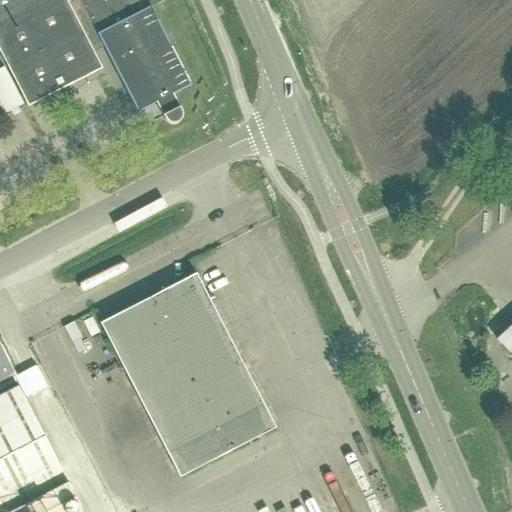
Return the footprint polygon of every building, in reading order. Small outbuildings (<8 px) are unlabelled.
[(0,0),(0,50),(29,105),(102,66),(93,49),(103,43),(139,112),(157,102),(166,119),(167,120),(168,122),(170,123),(171,123),(173,124),(174,124),(176,123),(178,123),(180,121),(181,120),(182,119),(183,117),(183,116),(183,114),(183,113),(183,112),(182,110),(181,109),(173,94),(191,84),(164,32),(163,32),(151,8),(163,2),(161,0),(0,0)] [(276,426),(195,274),(102,323),(182,475),(276,426)] [(82,339),(73,322),(64,327),(73,343),(82,339)] [(511,334),(499,346),(511,359),(511,334)] [(0,511),(84,511),(19,387),(0,396),(0,390),(13,383),(11,379),(17,376),(0,343),(0,511)]
